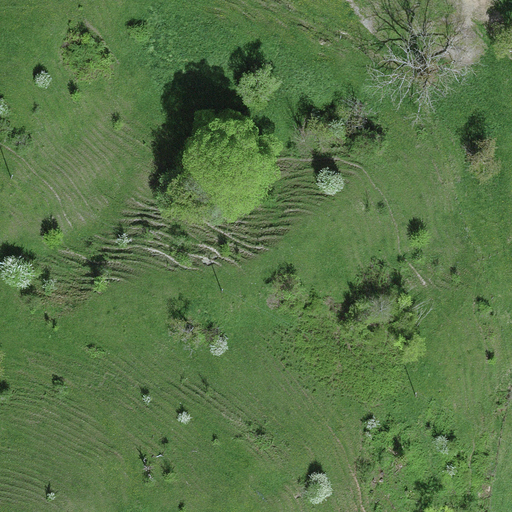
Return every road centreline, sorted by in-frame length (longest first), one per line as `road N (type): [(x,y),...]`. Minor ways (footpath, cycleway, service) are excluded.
road 1 (motorway): [(447,511),(174,0)]
road 2 (motorway): [(0,67),(220,511)]
